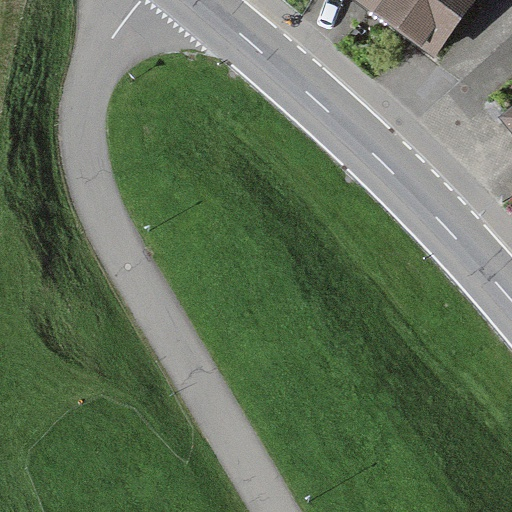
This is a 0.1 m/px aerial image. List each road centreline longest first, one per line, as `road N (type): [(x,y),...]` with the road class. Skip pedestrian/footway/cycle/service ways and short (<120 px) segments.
road 1 (residential): [(143,0),(79,107),(84,183),(116,257),(269,511)]
road 2 (tertiary): [(511,300),(376,156),(194,0)]
